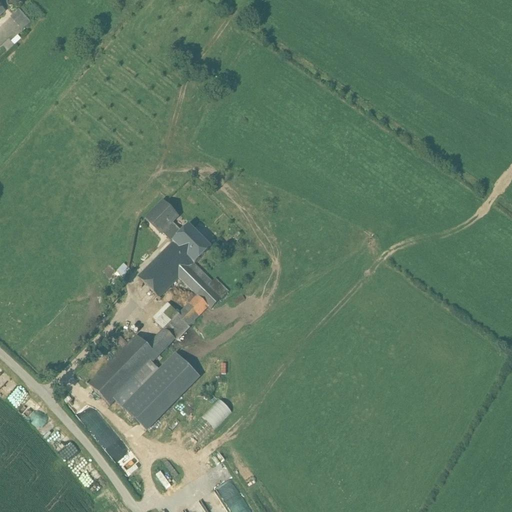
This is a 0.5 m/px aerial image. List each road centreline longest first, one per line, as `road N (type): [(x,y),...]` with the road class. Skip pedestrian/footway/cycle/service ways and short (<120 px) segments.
road 1 (track): [(239,0),(191,67),(158,164),(94,246),(104,285),(134,310)]
road 2 (unclassified): [(0,355),(62,414),(137,511)]
